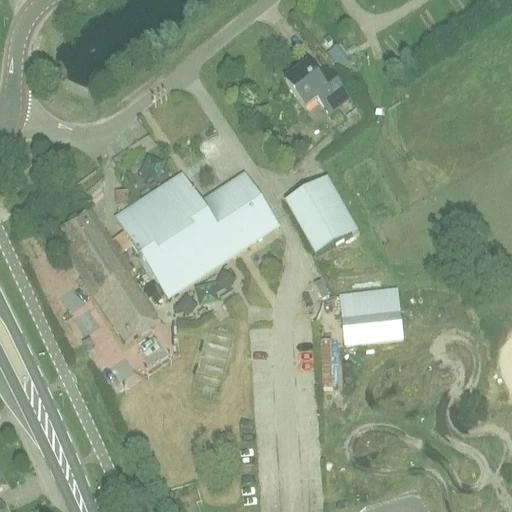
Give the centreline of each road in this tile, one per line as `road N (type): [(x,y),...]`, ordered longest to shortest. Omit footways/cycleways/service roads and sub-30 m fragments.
road 1 (unclassified): [(8,114),(74,135),(105,132),(268,0)]
road 2 (primary): [(83,511),(0,331)]
road 3 (unclassified): [(8,114),(23,25),(46,0)]
